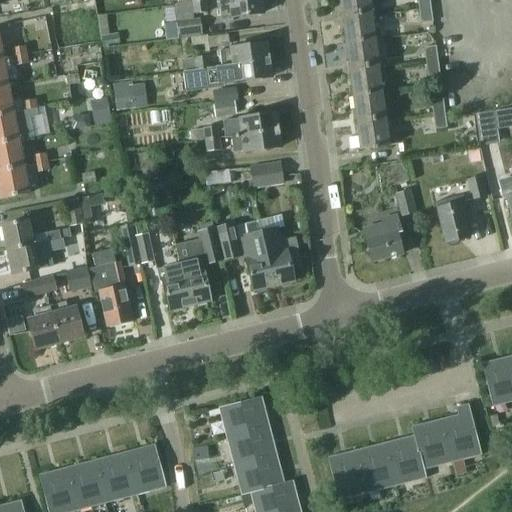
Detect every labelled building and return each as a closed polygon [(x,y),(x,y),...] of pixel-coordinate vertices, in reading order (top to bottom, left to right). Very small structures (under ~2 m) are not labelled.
[(260,0),(217,0),(221,22),(232,21),(232,19),(262,15),(260,0)] [(340,0),(342,15),(360,13),(361,18),(371,17),(368,0),(340,0)] [(417,0),(419,11),(431,9),(429,0),(417,0)] [(205,1),(192,3),(174,5),(176,24),(178,36),(202,33),(200,21),(194,22),(193,15),(207,13),(205,1)] [(431,9),(419,11),(421,25),(432,23),(431,9)] [(342,15),(346,44),(374,41),(371,17),(361,18),(360,13),(342,15)] [(346,44),(349,68),(367,66),(368,71),(378,69),(374,41),(346,44)] [(221,68),(269,62),(267,45),(230,49),(231,50),(219,52),(221,68)] [(15,57),(26,55),(25,47),(22,48),(13,49),(15,57)] [(424,49),(426,63),(438,61),(436,47),(424,49)] [(28,62),(26,55),(15,57),(16,65),(28,62)] [(208,58),(194,59),(183,61),(184,72),(195,70),(209,68),(208,58)] [(438,61),(426,63),(428,77),(440,76),(438,61)] [(269,62),(221,68),(223,84),(235,82),(235,83),(271,78),(269,62)] [(349,68),(353,97),(381,93),(378,69),(368,71),(367,66),(349,68)] [(133,86),(114,88),(117,111),(136,109),(133,90),(133,86)] [(8,88),(0,89),(0,116),(13,114),(8,88)] [(213,105),(233,102),(232,90),(212,92),(213,105)] [(353,97),(356,121),(374,118),(374,123),(385,122),(381,93),(353,97)] [(432,102),(434,116),(445,114),(443,100),(432,102)] [(24,103),(25,111),(37,109),(35,101),(24,103)] [(91,105),(94,122),(111,119),(108,102),(91,105)] [(235,115),(233,102),(213,105),(215,117),(235,115)] [(37,109),(25,111),(26,119),(38,117),(37,109)] [(497,131),(494,113),(476,115),(480,147),(499,144),(497,131)] [(13,114),(0,116),(0,145),(18,142),(13,114)] [(445,114),(434,116),(436,130),(447,128),(445,114)] [(224,138),(231,138),(278,131),(276,115),(222,122),(224,138)] [(389,147),(385,122),(374,123),(374,118),(356,121),(360,150),(373,149),(373,150),(377,150),(377,148),(389,147)] [(204,140),(204,141),(218,139),(216,127),(203,129),(203,130),(204,140)] [(193,141),(204,140),(203,130),(192,131),(193,141)] [(280,148),(278,131),(231,138),(233,154),(280,148)] [(218,139),(204,141),(206,153),(219,151),(218,139)] [(18,142),(0,145),(0,174),(24,170),(18,142)] [(34,157),(35,165),(47,162),(46,155),(34,157)] [(47,162),(35,165),(37,172),(49,170),(47,162)] [(249,171),(252,190),(285,185),(283,166),(249,171)] [(24,170),(0,174),(0,194),(1,200),(29,194),(24,170)] [(96,181),(95,173),(81,176),(82,184),(96,181)] [(481,178),(467,181),(472,200),(486,197),(481,178)] [(397,195),(402,217),(414,214),(409,192),(397,195)] [(77,199),(78,201),(82,224),(92,222),(90,209),(87,197),(77,199)] [(463,197),(437,203),(438,208),(437,209),(445,244),(449,243),(452,245),(458,244),(459,240),(469,238),(464,217),(468,216),(465,204),(465,205),(463,197)] [(78,201),(66,203),(70,226),(82,224),(78,201)] [(257,220),(273,287),(293,282),(291,273),(305,270),(298,239),(288,242),(288,240),(283,241),(280,229),(279,229),(276,216),(257,220)] [(387,225),(363,230),(371,262),(402,255),(397,234),(401,233),(397,217),(385,220),(386,223),(387,225)] [(237,225),(243,250),(253,292),(273,287),(257,220),(237,225)] [(8,251),(37,245),(32,221),(21,223),(3,226),(8,251)] [(235,223),(215,228),(223,263),(243,258),(235,223)] [(205,267),(223,263),(215,228),(196,233),(205,267)] [(46,233),(48,242),(61,240),(59,231),(46,233)] [(136,245),(141,265),(154,262),(147,234),(134,237),(136,245)] [(61,240),(48,242),(50,251),(63,249),(61,240)] [(37,245),(8,251),(13,275),(36,270),(36,269),(42,268),(37,245)] [(141,265),(136,245),(124,248),(128,268),(141,265)] [(180,265),(189,306),(210,301),(203,273),(204,271),(202,260),(180,265)] [(93,293),(99,292),(107,328),(133,322),(125,287),(124,287),(119,262),(88,269),(93,293)] [(189,306),(180,265),(157,270),(158,273),(160,282),(163,282),(169,311),(189,306)] [(69,294),(92,289),(87,267),(65,272),(69,294)] [(38,281),(41,294),(56,290),(53,277),(38,281)] [(41,294),(38,281),(22,284),(26,298),(41,294)] [(50,307),(59,344),(83,337),(76,308),(67,310),(66,303),(50,307)] [(59,344),(50,307),(34,311),(36,319),(28,321),(35,350),(59,344)] [(511,401),(511,359),(511,357),(482,364),(493,406),(495,406),(494,401),(504,398),(505,404),(511,401)] [(232,436),(269,426),(261,397),(224,407),(227,419),(222,420),(226,438),(232,436)] [(450,458),(451,458),(462,455),(463,460),(481,456),(468,406),(457,409),(459,417),(441,421),(450,458)] [(422,465),(433,462),(434,464),(435,467),(452,463),(451,458),(450,458),(441,421),(412,428),(414,438),(422,465)] [(234,466),(240,465),(276,455),(269,426),(232,436),(235,447),(229,449),(234,466)] [(386,445),(396,481),(407,478),(409,483),(426,479),(422,465),(414,438),(386,445)] [(386,445),(357,452),(367,489),(368,488),(379,486),(380,491),(397,486),(396,481),(386,445)] [(154,446),(125,453),(135,490),(146,487),(148,492),(165,488),(154,446)] [(369,494),(368,488),(367,489),(357,452),(328,459),(339,501),(340,501),(339,496),(350,493),(351,498),(369,494)] [(137,495),(135,490),(125,453),(96,461),(106,498),(117,494),(119,500),(137,495)] [(276,455),(240,465),(243,476),(241,476),(237,478),(242,495),(256,491),(284,484),(284,483),(276,455)] [(96,461),(68,468),(78,505),(89,502),(90,507),(108,503),(106,498),(96,461)] [(72,511),(79,510),(78,505),(68,468),(39,476),(48,511),(49,511),(61,509),(61,511),(72,511)] [(255,511),(293,511),(300,510),(292,481),(284,483),(284,484),(256,491),(259,502),(253,504),(255,511)] [(0,511),(23,511),(20,501),(0,506),(0,511)]
